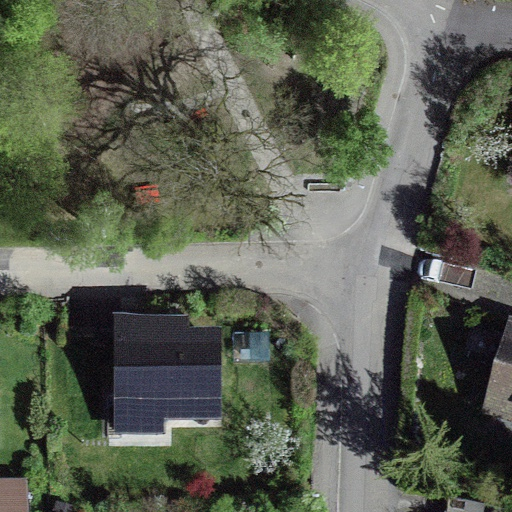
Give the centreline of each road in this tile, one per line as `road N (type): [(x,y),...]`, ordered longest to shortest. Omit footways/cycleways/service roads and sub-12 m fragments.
road 1 (residential): [(373,269),(0,279)]
road 2 (residential): [(373,269),(453,12)]
road 3 (residential): [(370,511),(373,269)]
